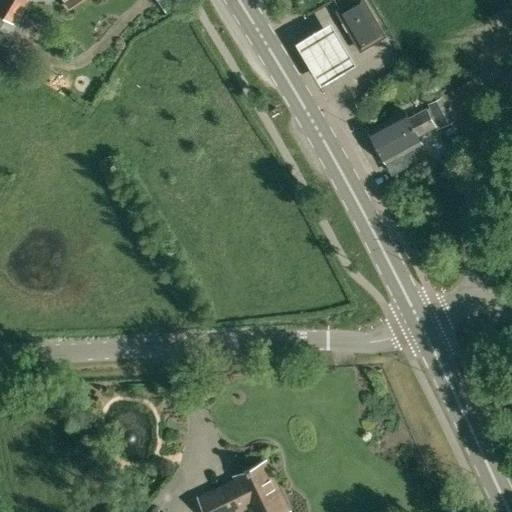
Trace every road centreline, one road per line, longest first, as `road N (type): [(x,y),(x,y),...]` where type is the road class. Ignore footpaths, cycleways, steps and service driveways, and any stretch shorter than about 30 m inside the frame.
road 1 (unclassified): [(0,354),(323,337),(359,342),(420,323)]
road 2 (secondary): [(420,323),(238,0)]
road 3 (secondary): [(508,511),(420,323)]
road 4 (unclassified): [(477,299),(482,187),(511,110)]
